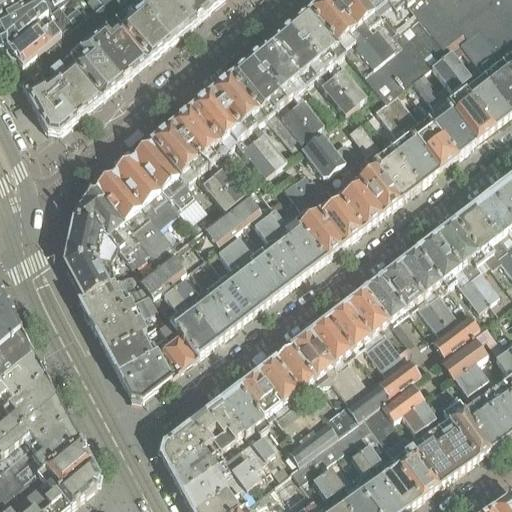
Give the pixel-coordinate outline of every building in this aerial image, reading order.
[(6,57),(58,12),(73,0),(50,0),(43,4),(39,7),(0,28),(0,52),(2,56),(6,57)] [(0,0),(0,28),(39,7),(43,4),(42,3),(48,0),(0,0)] [(169,52),(126,0),(92,0),(94,1),(150,68),(169,52)] [(190,34),(161,0),(148,0),(147,2),(145,0),(126,0),(169,52),(190,34)] [(209,19),(193,0),(161,0),(190,34),(209,19)] [(230,1),(228,0),(193,0),(209,19),(230,1)] [(423,81),(355,0),(332,0),(328,4),(363,48),(404,96),(413,89),(423,81)] [(446,63),(414,24),(393,0),(355,0),(423,81),(431,75),(442,66),(446,63)] [(467,47),(427,0),(393,0),(414,24),(446,63),(451,59),(460,53),(467,47)] [(488,30),(478,18),(463,0),(427,0),(467,47),(479,37),(488,30)] [(463,0),(478,18),(496,4),(493,0),(463,0)] [(511,0),(500,0),(496,4),(478,18),(488,30),(491,28),(500,21),(501,23),(511,15),(511,16),(511,0)] [(150,68),(94,1),(86,8),(94,17),(85,25),(85,24),(82,26),(111,62),(102,69),(120,93),(150,68)] [(404,96),(363,48),(328,4),(310,19),(345,61),(386,111),(396,102),(404,96)] [(37,63),(59,45),(82,26),(85,24),(77,14),(67,23),(58,12),(6,57),(5,63),(10,69),(16,69),(21,76),(37,63)] [(511,16),(511,15),(501,23),(500,21),(491,28),(511,55),(511,16)] [(336,69),(345,61),(310,19),(289,36),(325,78),(332,87),(355,115),(366,106),(336,69)] [(120,93),(102,69),(111,62),(82,26),(59,45),(104,106),(120,93)] [(511,55),(491,28),(488,30),(479,37),(511,81),(511,55)] [(319,83),(325,78),(289,36),(270,52),(305,94),(315,86),(345,123),(355,115),(332,87),(326,91),(319,83)] [(511,81),(479,37),(467,47),(460,53),(484,83),(511,119),(511,81)] [(104,106),(59,45),(37,63),(68,96),(59,103),(77,128),(104,106)] [(322,142),(319,138),(324,134),(302,109),(296,102),(305,94),(270,52),(248,70),(284,112),(313,148),(322,142)] [(511,123),(511,119),(484,83),(475,90),(451,59),(446,63),(442,66),(462,92),(496,136),(511,123)] [(77,128),(59,103),(68,96),(37,63),(21,76),(18,79),(16,83),(17,84),(47,141),(59,143),(77,128)] [(496,136),(462,92),(442,66),(431,75),(455,105),(447,111),(478,150),(496,136)] [(313,148),(284,112),(248,70),(230,85),(266,127),(293,158),(301,152),(304,155),(313,148)] [(478,150),(447,111),(423,81),(413,89),(436,119),(427,126),(459,165),(478,150)] [(256,134),(266,127),(230,85),(211,101),(246,144),(252,139),(258,146),(252,151),(275,179),(286,170),(265,144),(256,134)] [(240,148),(246,144),(211,101),(191,117),(226,160),(235,152),(239,156),(238,157),(264,188),(275,179),(252,151),(246,156),(240,148)] [(459,165),(427,126),(419,132),(396,102),(386,111),(440,179),(459,165)] [(440,179),(386,111),(377,118),(399,148),(391,154),(421,193),(440,179)] [(217,167),(226,160),(191,117),(172,133),(207,176),(213,184),(235,210),(246,201),(217,167)] [(421,193),(391,154),(382,160),(360,132),(349,140),(367,163),(375,158),(379,163),(371,168),(402,208),(421,193)] [(202,180),(207,176),(172,133),(150,151),(184,191),(186,194),(196,185),(224,219),(235,210),(213,184),(208,188),(202,180)] [(345,171),(335,158),(322,142),(313,148),(304,155),(302,157),(323,185),(327,185),(336,178),(345,171)] [(402,208),(371,168),(364,174),(352,161),(344,150),(335,158),(345,171),(350,177),(354,183),(384,222),(402,208)] [(184,191),(150,151),(132,166),(169,210),(177,203),(174,199),(184,191)] [(169,210),(132,166),(114,181),(144,217),(150,212),(153,216),(165,206),(168,210),(169,210)] [(384,222),(354,183),(350,177),(341,185),(351,198),(337,208),(361,240),(384,222)] [(149,224),(144,217),(114,181),(95,196),(95,197),(139,249),(158,272),(176,256),(156,232),(149,224)] [(304,182),(295,189),(310,209),(322,200),(312,187),(309,189),(304,182)] [(511,187),(511,186),(492,200),(511,226),(511,187)] [(344,253),(310,209),(295,189),(294,188),(283,196),(303,222),(295,228),(296,230),(295,230),(325,267),(344,253)] [(139,249),(95,197),(83,208),(76,217),(70,226),(70,227),(93,231),(102,242),(104,240),(118,256),(117,257),(122,264),(139,249)] [(361,240),(337,208),(328,216),(325,212),(327,211),(328,208),(322,200),(310,209),(344,253),(361,240)] [(511,226),(492,200),(473,215),(511,264),(511,226)] [(250,229),(260,222),(261,220),(246,201),(235,210),(224,219),(214,227),(203,235),(217,254),(234,241),(250,229)] [(206,218),(198,209),(180,224),(187,233),(206,218)] [(325,267),(295,230),(296,230),(295,228),(287,218),(279,224),(274,218),(270,213),(261,220),(260,222),(277,244),(307,282),(325,267)] [(511,264),(473,215),(455,229),(485,267),(493,261),(511,285),(511,264)] [(162,227),(156,219),(149,224),(156,232),(162,227)] [(307,282),(277,244),(260,222),(250,229),(267,252),(260,257),(288,296),(307,282)] [(110,270),(117,257),(118,256),(104,240),(102,242),(93,231),(70,227),(63,261),(66,264),(66,265),(67,265),(68,274),(67,275),(66,279),(80,307),(78,308),(80,311),(114,291),(110,270)] [(481,280),(489,273),(485,267),(455,229),(436,244),(488,311),(498,323),(511,311),(511,305),(506,297),(499,302),(481,280)] [(288,296),(260,257),(251,264),(234,241),(217,254),(224,249),(228,254),(271,309),(288,296)] [(488,311),(436,244),(418,257),(447,295),(455,289),(478,319),(488,311)] [(271,309),(228,254),(218,262),(232,280),(223,286),(252,324),(271,309)] [(438,302),(447,295),(418,257),(398,272),(448,337),(459,329),(438,302)] [(185,283),(170,263),(139,288),(154,308),(185,283)] [(448,337),(398,272),(381,286),(405,318),(409,322),(417,316),(433,336),(425,343),(431,350),(439,344),(448,337)] [(135,308),(129,296),(133,293),(128,284),(123,287),(122,286),(114,291),(80,311),(90,329),(90,330),(95,340),(95,339),(96,341),(117,330),(112,320),(135,308)] [(252,324),(223,286),(206,299),(235,337),(252,324)] [(405,318),(381,286),(364,298),(389,330),(405,318)] [(235,337),(206,299),(198,306),(184,287),(173,296),(187,314),(216,351),(235,337)] [(145,300),(141,293),(133,297),(137,305),(145,300)] [(216,351),(187,314),(173,296),(164,303),(177,321),(169,327),(199,365),(216,351)] [(398,362),(380,337),(389,330),(364,298),(346,313),(394,377),(407,367),(410,357),(408,354),(398,362)] [(0,357),(22,340),(0,299),(0,357)] [(145,339),(140,329),(157,319),(148,301),(135,308),(112,320),(117,330),(96,341),(107,362),(141,342),(145,339)] [(394,377),(346,313),(328,326),(352,358),(360,352),(365,358),(384,383),(385,384),(394,377)] [(472,344),(471,342),(479,336),(468,322),(459,329),(448,337),(439,344),(431,350),(443,366),(472,344)] [(348,371),(344,364),(352,358),(328,326),(309,340),(358,404),(368,397),(367,396),(348,371)] [(199,365),(169,327),(159,335),(170,350),(161,357),(171,370),(179,380),(199,365)] [(0,387),(33,361),(22,340),(0,357),(0,387)] [(358,404),(309,340),(290,355),(315,387),(318,391),(322,392),(327,392),(331,389),(348,411),(358,404)] [(138,371),(158,361),(153,351),(147,354),(141,342),(107,362),(116,381),(117,380),(122,390),(123,390),(123,391),(143,380),(138,371)] [(475,372),(487,363),(472,344),(443,366),(439,369),(453,387),(464,379),(475,372)] [(511,345),(511,344),(501,351),(511,366),(511,345)] [(511,366),(501,351),(499,348),(495,351),(496,353),(492,357),(498,364),(496,366),(509,384),(501,390),(511,404),(511,366)] [(315,387),(290,355),(281,362),(305,394),(315,387)] [(0,418),(3,417),(43,381),(33,361),(0,387),(0,418)] [(142,408),(179,380),(171,370),(166,374),(158,361),(138,371),(143,380),(123,391),(131,405),(131,406),(142,408)] [(291,405),(298,399),(302,403),(308,398),(305,394),(281,362),(256,381),(305,444),(324,430),(311,413),(304,418),(302,420),(295,411),(291,405)] [(409,392),(420,383),(407,367),(394,377),(385,384),(384,383),(376,389),(388,406),(409,392)] [(511,442),(511,404),(501,390),(493,396),(475,372),(464,379),(482,403),(511,444),(511,442)] [(511,444),(482,403),(464,379),(453,387),(471,411),(464,416),(493,456),(511,444)] [(0,449),(55,403),(52,396),(44,383),(43,381),(3,417),(10,424),(0,432),(0,449)] [(305,444),(256,381),(238,395),(263,427),(270,421),(276,427),(287,442),(278,448),(286,459),(305,444)] [(380,412),(388,406),(376,389),(367,396),(368,397),(358,404),(348,411),(346,413),(340,418),(351,433),(362,425),(380,412)] [(413,416),(423,410),(409,392),(388,406),(380,412),(393,430),(401,425),(413,416)] [(274,461),(260,441),(268,435),(263,427),(238,395),(220,409),(243,440),(242,441),(249,450),(265,469),(279,488),(288,481),(282,472),(278,476),(269,465),(274,461)] [(35,511),(89,468),(82,454),(56,404),(55,404),(55,403),(0,449),(0,468),(22,494),(29,503),(26,505),(17,511),(35,511)] [(493,456),(464,416),(456,406),(454,407),(455,408),(449,413),(451,415),(443,421),(447,427),(476,468),(493,456)] [(243,440),(220,409),(209,418),(224,440),(230,436),(237,445),(242,441),(243,440)] [(476,468),(447,427),(441,433),(423,410),(413,416),(430,440),(459,480),(476,468)] [(439,495),(410,453),(393,430),(380,412),(362,425),(371,438),(393,468),(394,466),(423,506),(439,495)] [(459,480),(430,440),(413,416),(401,425),(418,448),(410,453),(439,495),(459,480)] [(202,455),(212,448),(220,458),(237,445),(230,436),(224,440),(209,418),(164,452),(161,463),(170,479),(202,455)] [(327,451),(351,433),(340,418),(324,430),(305,444),(286,459),(297,473),(327,451)] [(336,463),(371,438),(362,425),(351,433),(327,451),(336,463)] [(265,469),(249,450),(237,459),(244,468),(231,479),(238,488),(253,478),(265,469)] [(315,511),(304,496),(300,490),(318,476),(336,463),(327,451),(297,473),(297,474),(288,481),(279,488),(275,491),(287,508),(289,511),(315,511)] [(415,511),(423,506),(394,466),(393,468),(384,474),(369,453),(360,459),(398,511),(415,511)] [(181,500),(222,471),(224,469),(217,460),(210,465),(202,455),(170,479),(181,500)] [(228,496),(222,487),(230,481),(229,480),(231,479),(244,468),(237,459),(224,469),(222,471),(181,500),(187,511),(204,511),(226,498),(228,496)] [(398,511),(360,459),(350,466),(365,487),(357,493),(370,511),(398,511)] [(370,511),(357,493),(348,500),(332,478),(342,471),(336,463),(318,476),(344,511),(370,511)] [(22,494),(0,468),(0,509),(2,511),(3,511),(19,497),(22,494)] [(75,511),(96,495),(99,484),(98,484),(89,468),(35,511),(75,511)] [(311,491),(327,511),(344,511),(318,476),(300,490),(304,496),(311,491)] [(260,488),(253,478),(238,488),(246,499),(260,488)] [(280,511),(287,508),(275,491),(268,496),(247,511),(246,511),(280,511)] [(246,511),(247,511),(240,502),(233,508),(226,498),(204,511),(246,511)]
